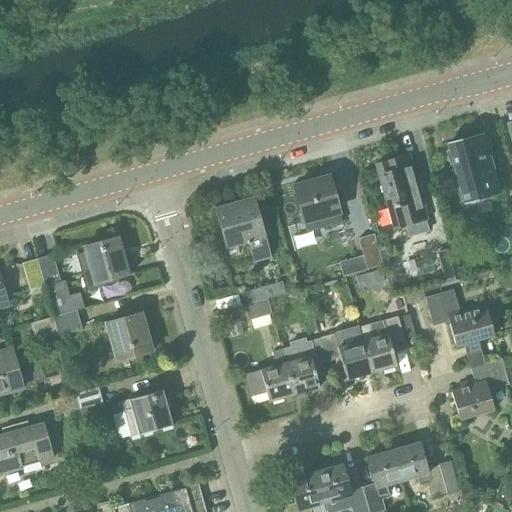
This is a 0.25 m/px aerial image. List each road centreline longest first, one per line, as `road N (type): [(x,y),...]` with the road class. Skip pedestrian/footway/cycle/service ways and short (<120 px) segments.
road 1 (residential): [(231,451),(154,173)]
road 2 (tertiary): [(154,173),(429,95)]
road 3 (residential): [(231,451),(434,396)]
road 4 (tertiary): [(0,217),(154,173)]
